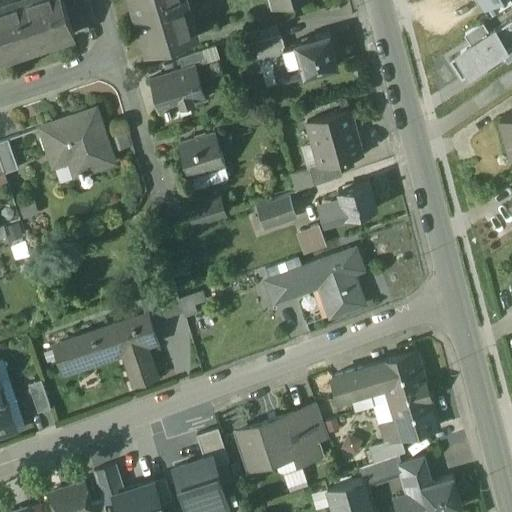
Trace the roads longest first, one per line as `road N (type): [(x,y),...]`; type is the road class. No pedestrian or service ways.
road 1 (residential): [(0,467),(464,303)]
road 2 (tertiary): [(464,303),(382,0)]
road 3 (tertiary): [(511,500),(464,303)]
road 4 (residential): [(163,196),(116,61)]
road 5 (residential): [(0,96),(116,61)]
